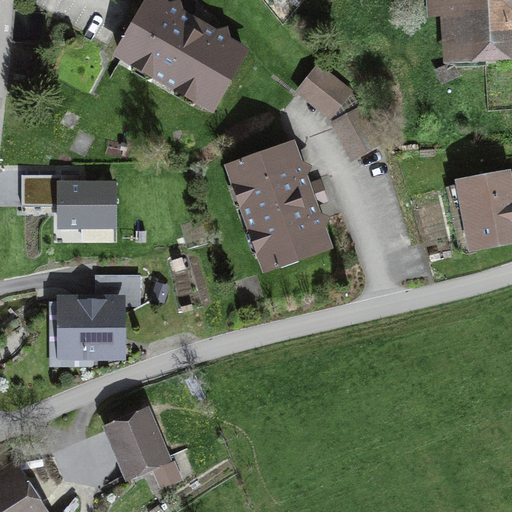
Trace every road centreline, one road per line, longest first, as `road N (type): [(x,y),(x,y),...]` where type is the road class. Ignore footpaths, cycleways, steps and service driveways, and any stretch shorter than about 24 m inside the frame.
road 1 (unclassified): [(382,306),(216,346),(0,427)]
road 2 (residential): [(289,112),(327,153),(352,205),(382,306)]
road 3 (unclassified): [(511,272),(382,306)]
